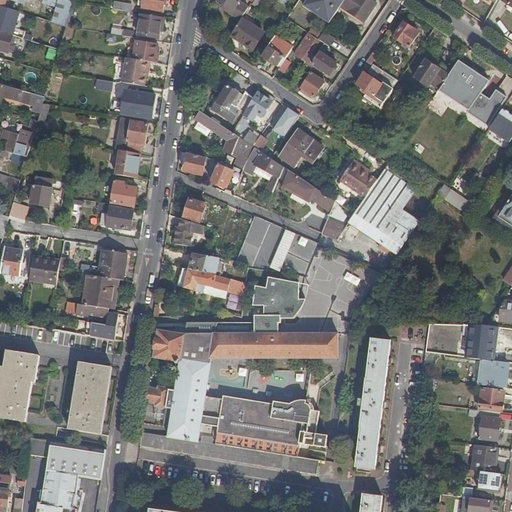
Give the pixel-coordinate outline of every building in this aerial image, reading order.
[(57,23),(64,0),(58,0),(52,22),(57,23)] [(66,26),(74,2),(66,0),(64,0),(57,23),(66,26)] [(163,12),(164,0),(138,0),(137,6),(141,6),(142,6),(142,8),(163,12)] [(241,20),(242,19),(249,8),(240,2),(241,0),(217,0),(233,11),(232,14),(241,20)] [(254,0),(254,1),(252,4),(260,10),(266,0),(254,0)] [(340,7),(344,0),(307,0),(304,5),(330,22),(339,9),(340,7)] [(377,4),(370,0),(344,0),(340,7),(364,22),(377,4)] [(114,1),(113,9),(130,12),(131,5),(114,1)] [(0,31),(8,34),(11,25),(14,25),(18,11),(4,7),(0,6),(0,31)] [(362,25),(364,22),(340,7),(339,9),(362,25)] [(158,38),(159,31),(161,19),(142,15),(138,35),(158,38)] [(294,23),(288,18),(283,25),(290,30),(294,23)] [(241,20),(231,35),(253,50),(265,33),(252,25),(253,23),(249,20),(247,22),(242,19),(241,20)] [(419,33),(405,23),(394,38),(409,48),(419,33)] [(319,39),(321,35),(312,28),(309,33),(318,39),(319,39)] [(10,43),(12,35),(8,34),(0,31),(0,52),(1,50),(8,52),(8,50),(10,43)] [(324,43),(328,46),(333,39),(323,32),(321,35),(319,39),(320,40),(324,43)] [(304,64),(308,67),(315,56),(311,53),(316,45),(315,43),(318,39),(309,33),(295,54),(302,58),(300,62),(304,64)] [(293,47),(276,35),(262,56),(277,66),(284,57),(286,59),(293,47)] [(137,41),(134,59),(149,62),(155,63),(157,50),(158,44),(137,41)] [(337,63),(321,52),(313,64),(329,75),(337,63)] [(377,55),(373,53),(367,62),(371,64),(377,55)] [(134,59),(127,58),(123,83),(145,87),(149,62),(134,59)] [(285,59),(279,70),(284,73),(291,63),(285,59)] [(440,89),(449,75),(427,60),(415,78),(428,86),(429,86),(438,92),(440,89)] [(459,61),(458,62),(449,75),(440,89),(444,92),(447,93),(450,94),(453,93),(455,91),(460,84),(482,100),(491,85),(471,72),(472,70),(459,61)] [(393,89),(399,81),(374,64),(368,72),(384,83),(393,89)] [(325,81),(311,72),(301,88),(305,91),(304,93),(306,94),(307,92),(314,97),(325,81)] [(384,83),(368,72),(367,74),(383,85),(384,83)] [(384,103),(393,89),(384,83),(383,85),(367,74),(365,73),(357,84),(384,103)] [(43,103),(45,97),(0,83),(0,104),(1,105),(3,95),(34,104),(32,110),(40,112),(43,103)] [(248,108),(254,99),(245,94),(244,96),(228,86),(218,103),(219,104),(214,112),(231,122),(237,113),(234,111),(236,107),(232,105),(233,103),(239,106),(246,111),(248,108)] [(136,106),(135,111),(152,114),(155,96),(132,92),(129,105),(136,106)] [(271,102),(257,93),(254,99),(248,108),(253,111),(260,116),(262,117),(271,102)] [(113,102),(111,114),(119,115),(121,103),(113,102)] [(121,103),(119,115),(123,116),(129,117),(130,109),(127,108),(128,103),(121,102),(121,103)] [(50,104),(43,103),(40,112),(38,121),(37,125),(44,127),(50,104)] [(292,127),(300,115),(288,107),(280,120),(278,123),(288,130),(290,131),(292,127)] [(511,114),(503,109),(496,120),(511,130),(511,114)] [(220,124),(200,111),(196,119),(214,131),(220,124)] [(256,122),(260,116),(253,111),(249,117),(256,122)] [(131,121),(132,118),(129,117),(123,116),(117,147),(141,151),(142,144),(145,144),(149,124),(131,121)] [(238,150),(243,140),(233,133),(220,124),(214,131),(222,136),(217,148),(232,155),(232,153),(234,148),(238,150)] [(324,148),(298,130),(279,157),(295,168),(303,157),(313,163),(324,148)] [(253,146),(259,151),(266,139),(261,135),(259,138),(249,131),(243,140),(253,146)] [(27,157),(33,138),(12,132),(11,134),(10,137),(6,151),(27,157)] [(67,135),(51,132),(49,141),(65,144),(67,135)] [(253,146),(243,140),(238,150),(234,148),(232,153),(238,156),(233,166),(235,167),(243,170),(247,161),(253,146)] [(283,166),(271,158),(259,151),(253,146),(247,161),(257,166),(273,175),(268,189),(273,191),(279,178),(277,177),(283,166)] [(24,166),(27,157),(6,151),(0,149),(0,154),(11,158),(15,163),(24,166)] [(141,154),(120,150),(116,174),(137,178),(141,154)] [(203,174),(206,158),(188,154),(185,171),(203,174)] [(354,160),(352,163),(370,175),(371,172),(354,160)] [(253,175),(257,166),(247,161),(243,170),(253,175)] [(340,180),(366,198),(378,180),(370,175),(352,163),(340,180)] [(243,170),(235,167),(233,171),(217,165),(210,180),(227,187),(235,190),(243,170)] [(408,179),(388,165),(385,170),(405,184),(408,179)] [(285,180),(289,170),(283,166),(279,178),(285,180)] [(336,202),(323,193),(320,191),(289,170),(285,180),(282,186),(309,200),(310,198),(331,212),(336,202)] [(402,246),(417,226),(400,214),(415,191),(405,184),(385,170),(378,180),(366,198),(354,214),(402,246)] [(0,188),(16,193),(20,180),(0,174),(0,188)] [(53,180),(35,177),(30,204),(49,207),(53,180)] [(110,204),(134,207),(137,188),(124,185),(124,182),(115,181),(110,204)] [(443,186),(441,189),(444,191),(442,193),(447,196),(449,194),(460,202),(461,200),(466,203),(468,201),(462,196),(452,190),(444,184),(443,186)] [(470,213),(475,205),(468,201),(466,203),(461,200),(460,202),(449,194),(447,196),(442,193),(444,191),(441,189),(439,192),(470,213)] [(511,195),(496,219),(511,229),(511,195)] [(207,205),(190,199),(184,217),(201,222),(207,205)] [(28,207),(13,203),(10,214),(25,219),(28,207)] [(341,218),(347,210),(338,204),(333,212),(341,218)] [(130,230),(133,211),(110,206),(106,227),(130,230)] [(9,218),(9,217),(0,214),(0,237),(2,238),(5,229),(7,223),(9,218)] [(402,246),(354,214),(349,222),(382,243),(396,254),(402,246)] [(203,225),(181,219),(178,227),(176,226),(171,241),(187,245),(191,232),(200,235),(203,225)] [(338,240),(346,227),(328,220),(322,233),(338,240)] [(396,254),(382,243),(379,247),(394,257),(396,254)] [(254,266),(268,268),(275,252),(258,245),(254,244),(249,257),(256,260),(254,266)] [(23,251),(4,248),(0,272),(19,275),(23,251)] [(247,251),(242,248),(235,262),(242,263),(247,251)] [(117,280),(123,281),(127,254),(115,252),(115,251),(113,250),(113,252),(102,250),(100,268),(91,267),(89,275),(117,280)] [(206,256),(193,254),(188,270),(200,273),(215,276),(219,259),(206,256)] [(60,261),(33,256),(29,279),(56,284),(59,270),(60,261)] [(511,285),(511,267),(503,280),(511,285)] [(188,270),(183,268),(180,278),(186,279),(184,288),(195,291),(200,273),(188,270)] [(215,276),(200,273),(195,291),(204,293),(206,286),(218,289),(219,288),(226,290),(244,294),(245,284),(215,276)] [(108,309),(112,309),(117,280),(89,275),(88,283),(91,284),(87,305),(104,308),(108,309)] [(186,279),(180,278),(178,287),(184,288),(186,279)] [(254,323),(280,323),(280,319),(293,319),(299,312),(301,309),(306,299),(299,299),(299,283),(268,278),(266,288),(255,286),(253,306),(264,306),(264,316),(254,316),(254,323)] [(218,289),(206,286),(204,293),(217,296),(218,294),(225,296),(226,290),(219,288),(218,289)] [(241,310),(242,310),(244,294),(240,293),(239,296),(235,308),(241,310)] [(501,308),(499,319),(511,320),(511,299),(506,299),(506,301),(505,301),(501,308)] [(76,313),(78,304),(68,302),(66,312),(76,313)] [(104,308),(87,305),(78,304),(76,313),(102,318),(104,308)] [(94,323),(92,336),(114,340),(119,314),(108,312),(107,322),(107,325),(94,323)] [(337,334),(278,333),(215,333),(217,323),(186,323),(184,334),(158,330),(154,358),(180,362),(177,385),(170,428),(169,436),(198,441),(200,425),(204,398),(211,358),(338,358),(337,334)] [(280,324),(280,323),(254,323),(217,323),(215,333),(278,333),(278,323),(280,324)] [(469,334),(466,358),(483,360),(492,362),(493,350),(492,350),(495,327),(488,326),(477,325),(470,325),(470,326),(469,334)] [(356,468),(375,470),(377,452),(378,452),(378,453),(380,453),(380,446),(379,446),(379,447),(378,447),(382,409),(383,409),(384,403),(383,403),(388,363),(389,364),(389,365),(391,365),(391,358),(389,358),(389,359),(388,359),(390,341),(372,339),(364,400),(359,399),(358,405),(363,406),(361,428),(356,468)] [(46,358),(9,352),(6,369),(2,368),(0,378),(0,419),(32,425),(39,384),(42,385),(46,358)] [(426,353),(424,364),(432,364),(434,354),(426,353)] [(483,360),(479,385),(504,388),(508,363),(492,362),(483,360)] [(118,369),(80,363),(69,429),(109,437),(118,369)] [(149,388),(147,401),(156,403),(155,406),(165,407),(164,410),(164,411),(166,411),(164,421),(163,427),(170,428),(177,385),(170,384),(168,386),(168,388),(159,387),(158,390),(149,388)] [(479,409),(502,411),(504,392),(482,389),(479,409)] [(222,400),(204,398),(200,425),(218,428),(215,444),(297,458),(299,445),(325,449),(327,437),(316,435),(319,413),(315,412),(273,405),(223,397),(222,400)] [(273,405),(315,412),(314,409),(312,406),(308,403),(305,402),(302,401),(298,402),(293,403),(291,404),(290,405),(274,403),(273,405)] [(164,411),(164,410),(156,409),(154,419),(164,421),(166,411),(164,411)] [(486,411),(470,409),(469,415),(482,417),(485,417),(486,411)] [(485,417),(482,417),(479,439),(498,441),(501,412),(486,411),(485,417)] [(316,474),(318,461),(297,458),(215,444),(198,441),(169,436),(142,432),(139,445),(316,474)] [(52,442),(31,438),(29,455),(49,458),(52,442)] [(106,451),(52,442),(49,458),(47,470),(79,476),(101,479),(106,451)] [(496,448),(474,445),(471,470),(484,472),(484,470),(494,471),(496,448)] [(471,470),(459,469),(459,472),(466,473),(466,475),(479,477),(478,489),(500,492),(502,474),(484,472),(471,470)] [(73,509),(79,476),(47,470),(42,504),(39,503),(37,511),(75,511),(76,509),(73,509)] [(407,489),(409,473),(402,472),(400,489),(407,489)] [(0,508),(7,509),(10,476),(0,474),(0,508)] [(459,487),(458,497),(464,497),(472,498),(473,489),(459,487)] [(164,511),(150,510),(149,511),(380,511),(382,497),(363,494),(361,511),(164,511)] [(462,511),(488,511),(490,501),(472,498),(464,497),(462,511)] [(21,511),(23,498),(15,498),(14,509),(13,509),(12,511),(21,511)]
